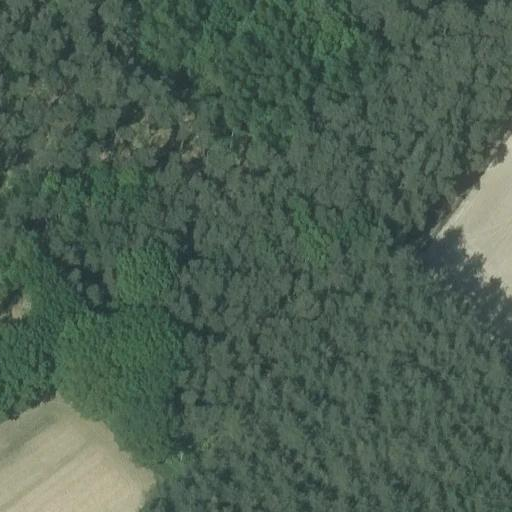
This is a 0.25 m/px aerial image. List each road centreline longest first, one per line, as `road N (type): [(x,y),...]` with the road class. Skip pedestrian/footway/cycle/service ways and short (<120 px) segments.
road 1 (track): [(164,511),(270,415),(416,256),(511,121)]
road 2 (track): [(0,205),(166,211),(416,256)]
road 3 (track): [(321,0),(397,101),(437,217)]
